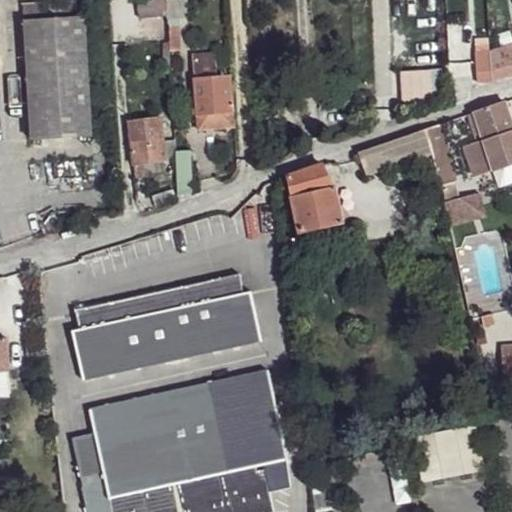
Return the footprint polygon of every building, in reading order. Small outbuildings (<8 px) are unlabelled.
[(72,0),(59,1),(60,20),(85,18),(85,0),(72,0)] [(164,0),(151,0),(138,1),(140,18),(166,15),(164,0)] [(184,0),(170,0),(171,17),(185,16),(184,0)] [(47,2),(48,21),(60,20),(59,1),(47,2)] [(23,4),(24,22),(48,21),(47,2),(23,4)] [(24,22),(31,140),(92,136),(85,18),(60,20),(48,21),(24,22)] [(171,71),(170,59),(168,41),(161,42),(164,73),(171,72),(171,71)] [(511,44),(489,50),(491,82),(511,75),(511,44)] [(475,52),(477,82),(491,82),(489,50),(475,52)] [(218,78),(216,68),(195,70),(198,130),(234,126),(230,77),(218,78)] [(466,148),(475,176),(494,170),(495,171),(511,164),(511,117),(507,103),(475,113),(485,141),(478,144),(466,148)] [(478,144),(485,141),(475,113),(469,115),(478,144)] [(130,123),(134,164),(166,160),(164,142),(162,119),(130,123)] [(440,125),(427,129),(432,152),(436,166),(440,186),(456,181),(440,125)] [(358,152),(367,175),(407,161),(432,152),(427,129),(358,152)] [(174,141),(164,142),(166,160),(175,159),(174,141)] [(432,152),(407,161),(411,175),(436,166),(432,152)] [(292,198),(301,233),(344,224),(335,188),(334,188),(323,164),(289,176),(294,197),(292,198)] [(511,184),(511,164),(495,171),(501,188),(511,184)] [(152,196),(155,208),(178,200),(174,189),(152,196)] [(444,198),(450,224),(486,215),(480,190),(444,198)] [(286,241),(288,266),(308,261),(302,237),(286,241)] [(240,275),(69,311),(84,381),(263,342),(252,292),(245,294),(240,275)] [(0,370),(10,370),(8,337),(0,337),(0,370)] [(511,346),(502,347),(504,377),(511,376),(511,346)] [(269,371),(91,410),(96,433),(73,438),(84,487),(82,488),(87,511),(274,511),(264,464),(272,463),(274,474),(289,471),(286,459),(288,459),(269,371)]
